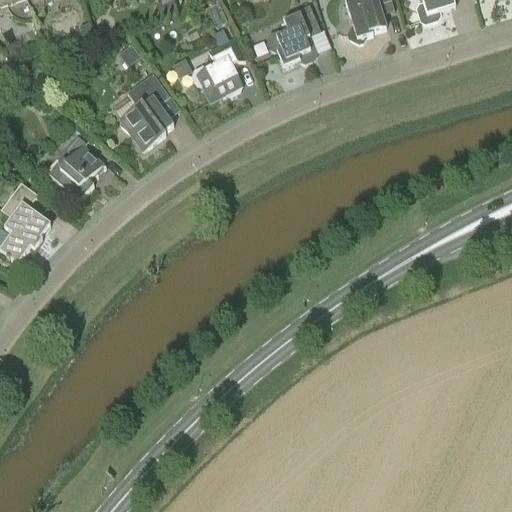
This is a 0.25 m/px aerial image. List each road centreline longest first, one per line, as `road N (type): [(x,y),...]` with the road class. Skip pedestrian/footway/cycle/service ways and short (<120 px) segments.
road 1 (residential): [(0,347),(128,209),(228,139),(333,92),(511,36)]
road 2 (tertiary): [(112,511),(255,368),(436,246)]
